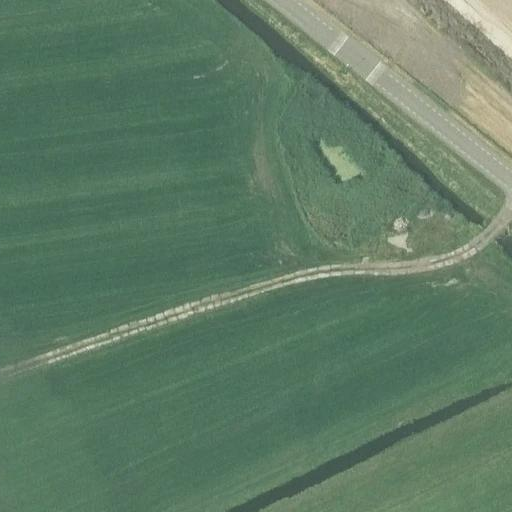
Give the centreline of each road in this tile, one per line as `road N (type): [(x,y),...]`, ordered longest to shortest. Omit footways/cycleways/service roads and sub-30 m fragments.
road 1 (track): [(0,378),(188,311),(324,275),(420,272),(479,251),(511,221)]
road 2 (tertiary): [(283,0),(511,184)]
